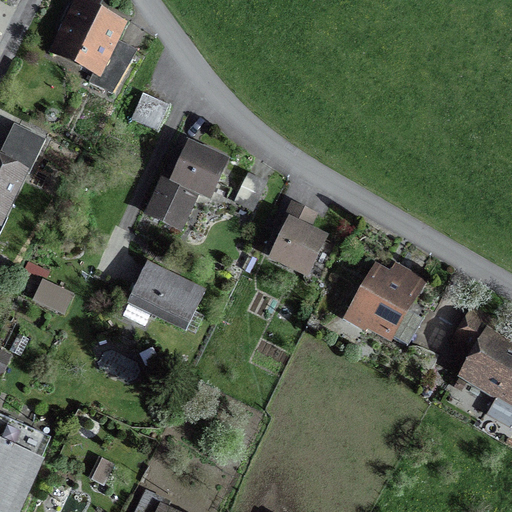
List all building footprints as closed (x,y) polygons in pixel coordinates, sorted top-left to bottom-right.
[(79,7),(55,58),(97,78),(92,89),(112,98),(133,54),(115,46),(123,27),(79,7)] [(160,136),(167,115),(141,104),(134,125),(160,136)] [(0,161),(0,222),(3,224),(40,142),(16,131),(2,162),(0,161)] [(190,148),(173,185),(200,197),(211,202),(228,166),(190,148)] [(166,181),(147,219),(181,236),(200,197),(173,185),(166,181)] [(264,190),(248,183),(236,207),(252,215),(264,190)] [(306,280),(324,245),(308,237),(315,222),(293,211),(268,260),(306,280)] [(150,267),(128,307),(183,336),(204,296),(150,267)] [(392,281),(379,274),(353,322),(393,343),(423,286),(397,272),(392,281)] [(61,321),(70,300),(42,289),(33,309),(61,321)] [(511,351),(491,339),(468,381),(511,405),(511,351)] [(0,450),(0,511),(17,511),(37,467),(0,450)] [(167,511),(169,509),(146,499),(140,511),(167,511)]
